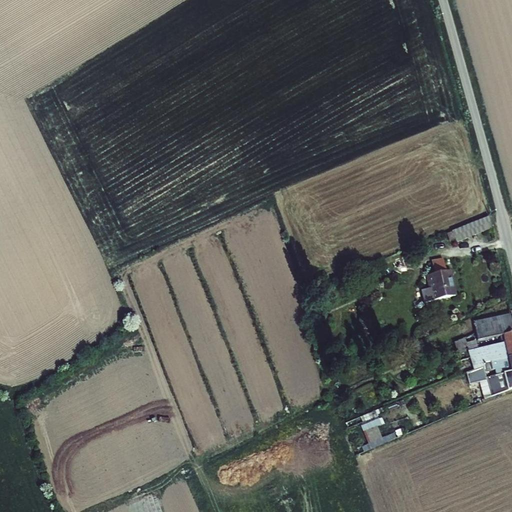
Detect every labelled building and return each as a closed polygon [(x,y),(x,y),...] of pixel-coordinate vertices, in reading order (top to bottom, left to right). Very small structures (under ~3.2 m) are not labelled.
[(455,229),(460,241),(497,226),(494,212),(455,229)] [(459,298),(455,272),(432,275),(436,301),(459,298)] [(511,333),(511,314),(476,323),(480,340),(505,335),(511,333)] [(510,357),(511,356),(511,333),(505,335),(508,348),(488,352),(489,361),(510,357)] [(480,354),(488,352),(486,344),(478,346),(480,354)] [(489,361),(488,352),(480,354),(481,363),(489,361)] [(492,377),(489,361),(481,363),(485,378),(492,377)] [(338,374),(344,387),(369,376),(364,364),(338,374)] [(501,397),(492,377),(485,378),(493,401),(501,397)] [(360,425),(367,449),(394,441),(392,435),(381,438),(378,427),(382,426),(380,419),(360,425)] [(159,465),(173,460),(171,455),(164,458),(162,452),(155,454),(159,465)]
